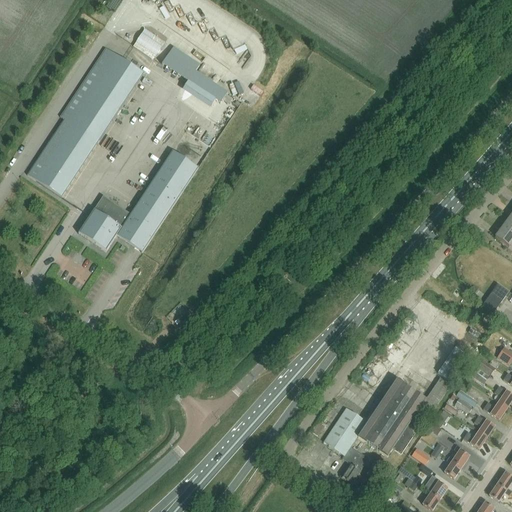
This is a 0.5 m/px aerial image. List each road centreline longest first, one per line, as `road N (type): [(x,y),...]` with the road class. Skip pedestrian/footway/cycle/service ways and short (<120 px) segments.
road 1 (unclassified): [(355,511),(280,463),(351,364),(511,174)]
road 2 (unclassified): [(210,418),(511,99)]
road 3 (tertiary): [(210,418),(0,277)]
road 4 (trunk): [(350,313),(511,131)]
road 5 (trunk): [(214,511),(313,380),(350,313)]
road 6 (trunk): [(229,450),(350,313)]
road 7 (tertiary): [(109,511),(210,418)]
